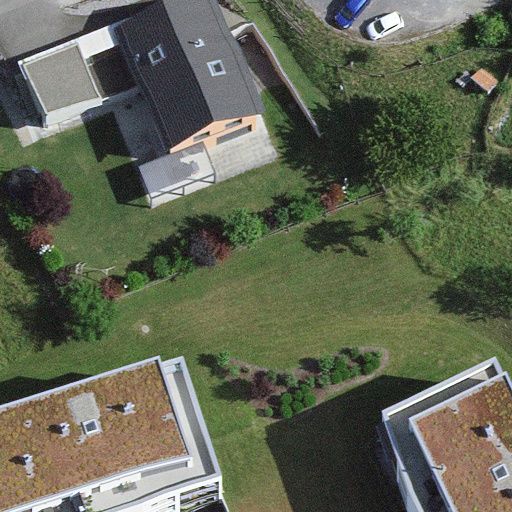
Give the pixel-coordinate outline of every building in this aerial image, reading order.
[(208,0),(116,35),(164,162),(261,126),(213,0),(208,0)] [(75,47),(23,69),(47,124),(99,102),(75,47)] [(497,84),(483,71),(473,81),(488,94),(497,84)] [(417,511),(511,511),(511,423),(490,378),(378,432),(417,511)] [(0,436),(0,511),(207,511),(222,506),(182,380),(0,436)]
